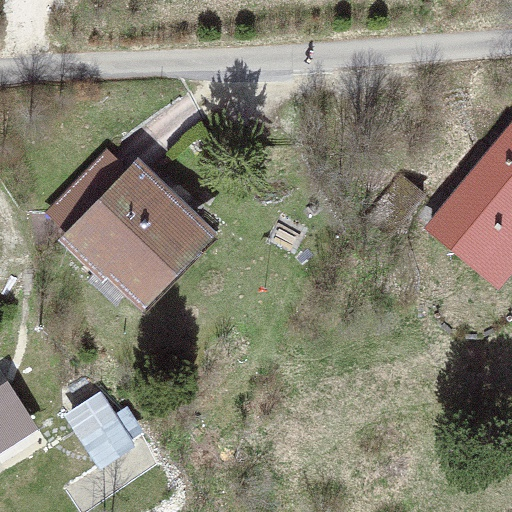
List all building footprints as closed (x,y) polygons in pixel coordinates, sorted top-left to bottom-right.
[(511,128),(430,227),(468,259),(493,229),(511,244),(511,128)] [(61,225),(55,232),(95,269),(86,277),(115,305),(125,295),(143,312),(164,289),(158,283),(216,222),(139,148),(126,162),(107,144),(45,210),(61,225)] [(402,177),(368,217),(389,235),(422,195),(402,177)] [(128,444),(96,397),(72,413),(104,460),(128,444)] [(0,440),(10,434),(0,419),(0,440)]
